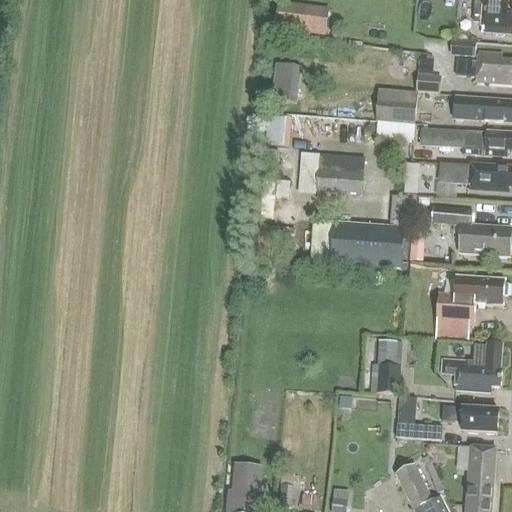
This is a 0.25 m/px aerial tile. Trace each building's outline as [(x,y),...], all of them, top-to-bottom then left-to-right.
[(474,24),(483,25),(482,34),(511,36),(511,12),(507,12),(507,6),(508,6),(508,0),(483,0),(483,11),(475,11),(474,24)] [(278,6),(275,31),(326,37),(329,12),(278,6)] [(476,44),(452,43),(451,58),(475,60),(476,44)] [(511,87),(511,85),(511,62),(502,62),(503,56),(479,54),(478,64),(458,62),(457,78),(476,80),(476,84),(511,87)] [(434,69),(435,55),(422,55),(422,65),(426,65),(426,69),(434,69)] [(302,69),(277,65),(271,102),(296,106),(302,69)] [(441,79),(419,78),(417,94),(439,95),(441,79)] [(511,103),(456,100),(454,122),(511,126),(511,103)] [(415,128),(416,112),(378,108),(377,124),(415,128)] [(290,140),(292,120),(265,118),(263,148),(290,151),(290,140)] [(511,153),(511,135),(487,134),(487,136),(445,133),(421,132),(420,149),(463,152),(463,156),(507,159),(507,153),(511,153)] [(281,155),(263,153),(260,177),(278,178),(281,155)] [(365,160),(319,156),(316,193),(362,197),(365,160)] [(511,171),(471,168),(471,169),(442,166),(441,184),(469,186),(469,192),(509,195),(509,189),(511,189),(511,171)] [(406,167),(405,180),(418,181),(419,168),(406,167)] [(275,184),(274,200),(288,201),(289,185),(275,184)] [(393,199),(391,225),(407,226),(409,200),(393,199)] [(433,210),(432,225),(463,228),(460,256),(510,260),(511,236),(511,231),(472,228),(473,214),(433,210)] [(408,230),(334,225),(331,263),(405,269),(408,230)] [(257,253),(289,255),(290,233),(258,231),(257,253)] [(411,249),(410,263),(424,263),(424,249),(411,249)] [(439,298),(436,342),(469,344),(470,328),(475,328),(476,308),(504,309),(504,298),(507,298),(508,287),(505,287),(506,284),(459,281),(459,278),(455,278),(454,299),(439,298)] [(397,345),(379,344),(377,367),(379,367),(377,395),(399,396),(401,368),(396,368),(397,345)] [(502,346),(487,345),(487,349),(475,348),(474,364),(457,363),(457,367),(446,366),(445,377),(456,378),(455,393),(491,396),(492,390),(501,390),(502,372),(500,372),(502,346)] [(497,437),(499,413),(464,410),(464,411),(444,409),(443,422),(463,424),(463,435),(497,437)] [(442,430),(397,427),(396,441),(441,444),(442,430)] [(472,449),(468,501),(467,511),(491,511),(496,451),(472,449)] [(421,511),(424,511),(434,506),(433,504),(414,467),(395,478),(412,511),(421,511)] [(282,475),(281,488),(287,488),(294,489),(295,476),(282,475)] [(287,488),(281,488),(279,509),(292,510),(294,489),(287,488)] [(318,511),(319,499),(303,498),(302,510),(318,511)] [(447,511),(441,500),(433,504),(434,506),(424,511),(421,511),(447,511)] [(346,511),(348,503),(333,501),(331,511),(346,511)]
